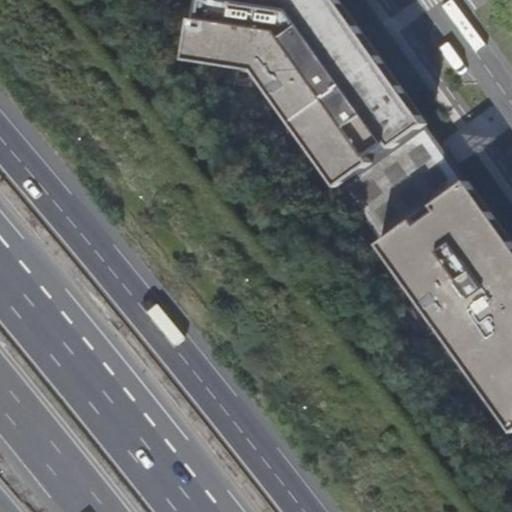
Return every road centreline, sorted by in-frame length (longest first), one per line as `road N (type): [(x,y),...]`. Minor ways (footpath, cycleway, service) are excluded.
road 1 (trunk): [(305,511),(0,137)]
road 2 (motorway): [(199,511),(0,266)]
road 3 (motorway): [(0,395),(94,511)]
road 4 (residential): [(511,115),(428,0)]
